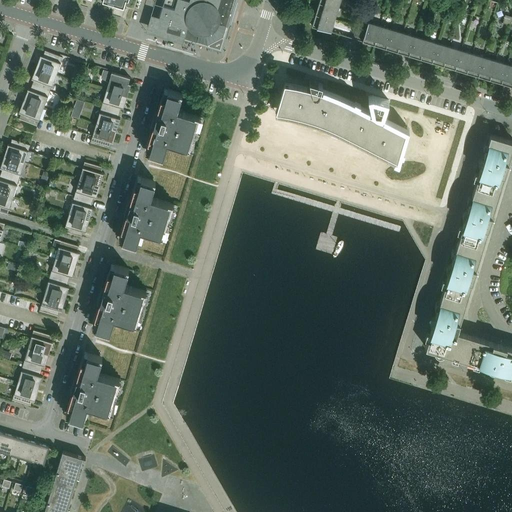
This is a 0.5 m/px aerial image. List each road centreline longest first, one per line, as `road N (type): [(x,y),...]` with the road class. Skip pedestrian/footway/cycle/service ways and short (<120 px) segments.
road 1 (residential): [(45,431),(158,56)]
road 2 (residential): [(511,114),(260,36)]
road 3 (residential): [(511,336),(497,325),(483,288),(507,197)]
road 4 (tertiary): [(158,56),(246,82),(260,36)]
